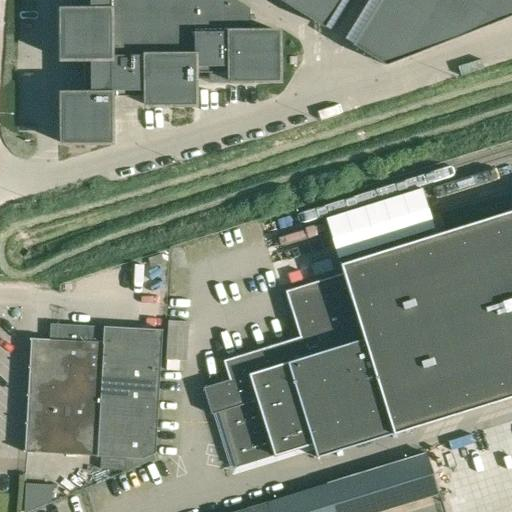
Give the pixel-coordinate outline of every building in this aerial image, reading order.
[(228,71),(228,79),(278,79),(278,29),(249,30),(249,7),(237,0),(82,0),(83,7),(60,8),(60,57),(83,57),(83,91),(60,91),(61,141),(110,141),(110,95),(144,94),(144,103),(194,103),(194,71),(228,71)] [(339,0),(281,0),(324,26),(339,0)] [(511,0),(379,0),(353,44),(385,63),(511,13),(511,0)] [(315,457),(511,395),(511,208),(339,263),(342,272),(285,290),(299,336),(222,360),(228,379),(202,387),(211,414),(218,412),(235,467),(311,444),(315,457)] [(33,337),(26,450),(100,454),(99,465),(124,467),(125,456),(145,457),(155,452),(163,329),(59,323),(58,339),(33,337)] [(427,452),(387,465),(399,505),(440,492),(427,452)] [(387,465),(347,477),(358,511),(375,511),(399,505),(387,465)] [(358,511),(347,477),(325,484),(333,511),(358,511)] [(333,511),(325,484),(268,501),(271,511),(333,511)] [(271,511),(268,501),(234,511),(271,511)]
